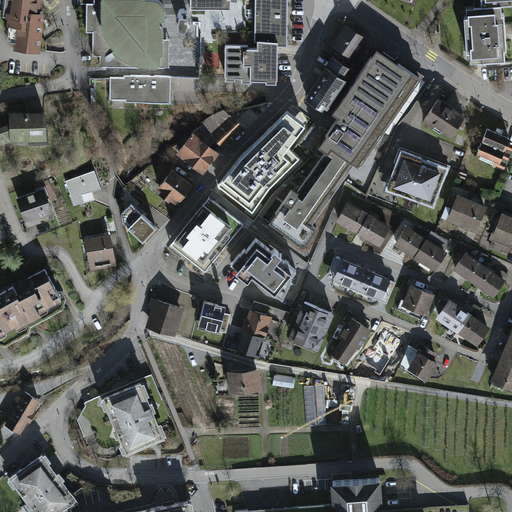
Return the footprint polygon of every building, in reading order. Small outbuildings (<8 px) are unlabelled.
[(45,0),(8,0),(7,15),(13,16),(11,41),(19,42),(18,49),(44,52),(48,11),(45,11),(45,0)] [(79,0),(79,5),(88,5),(88,33),(95,33),(94,53),(105,68),(169,68),(170,10),(160,0),(79,0)] [(193,0),(194,10),(233,10),(233,0),(193,0)] [(283,45),(291,45),(291,0),(259,0),(259,45),(283,45)] [(487,4),(469,5),(472,64),(511,61),(511,19),(511,3),(487,4)] [(180,52),(189,52),(189,11),(180,11),(180,52)] [(368,37),(347,22),(332,42),(353,58),(368,37)] [(283,45),(259,45),(228,45),(228,82),(253,82),(253,85),(283,85),(283,76),(283,45)] [(323,146),(331,152),(300,195),(297,192),(273,225),(306,248),(318,231),(312,227),(357,165),(361,168),(425,79),(383,49),(338,112),(344,117),(323,146)] [(349,78),(328,62),(304,95),(326,111),(349,78)] [(172,76),(109,76),(109,101),(172,101),(172,76)] [(469,119),(442,99),(427,120),(454,139),(469,119)] [(50,111),(12,112),(13,145),(52,144),(50,111)] [(243,130),(224,111),(213,116),(202,126),(217,142),(223,148),(243,130)] [(281,123),(261,136),(276,159),(296,145),(281,123)] [(511,145),(511,142),(489,132),(478,157),(502,168),(511,145)] [(220,152),(196,134),(180,156),(204,174),(220,152)] [(449,168),(402,149),(386,189),(434,207),(449,168)] [(255,179),(235,163),(221,179),(242,196),(255,179)] [(194,187),(175,171),(159,190),(179,206),(194,187)] [(96,172),(66,183),(75,210),(98,202),(95,193),(103,190),(96,172)] [(47,187),(19,199),(29,222),(57,211),(47,187)] [(492,207),(461,195),(451,220),(481,233),(492,207)] [(152,215),(127,196),(127,218),(141,229),(152,215)] [(245,227),(210,200),(172,248),(207,275),(245,227)] [(339,224),(360,236),(371,217),(351,204),(339,224)] [(511,215),(505,213),(495,239),(511,245),(511,215)] [(360,236),(380,249),(392,229),(371,217),(360,236)] [(395,247),(416,259),(428,240),(407,227),(395,247)] [(113,236),(88,240),(93,272),(119,268),(113,236)] [(258,238),(235,267),(251,279),(256,273),(285,295),(301,274),(286,262),(288,259),(280,253),(277,257),(271,253),(273,250),(258,238)] [(416,259),(437,272),(449,252),(428,240),(416,259)] [(455,270),(474,284),(487,267),(468,253),(455,270)] [(332,279),(358,289),(366,268),(341,258),(332,279)] [(474,284),(493,299),(506,282),(487,267),(474,284)] [(47,269),(0,294),(0,333),(2,337),(65,303),(47,269)] [(370,291),(392,299),(400,279),(378,270),(370,291)] [(404,304),(429,314),(437,294),(412,285),(404,304)] [(440,316),(460,331),(473,314),(453,299),(440,316)] [(187,310),(153,300),(150,309),(155,310),(150,325),(180,334),(187,310)] [(292,338),(320,348),(334,312),(306,301),(292,338)] [(228,308),(207,303),(201,326),(223,331),(228,308)] [(289,315),(254,304),(239,352),(262,359),(271,333),(282,336),(289,315)] [(460,331),(479,346),(492,329),(473,314),(460,331)] [(351,362),(371,329),(352,318),(332,351),(351,362)] [(413,346),(386,330),(374,349),(401,365),(413,346)] [(511,340),(495,380),(511,387),(511,340)] [(440,362),(413,346),(401,365),(429,382),(440,362)] [(262,371),(229,374),(231,394),(263,392),(262,371)] [(294,387),(295,376),(275,374),(274,385),(294,387)] [(149,383),(107,399),(129,455),(171,439),(149,383)] [(324,385),(307,386),(309,425),(326,424),(324,385)] [(44,402),(27,392),(6,426),(23,436),(44,402)] [(47,455),(11,480),(32,511),(70,511),(81,505),(47,455)] [(334,505),(235,511),(389,511),(388,478),(333,481),(334,505)] [(197,511),(195,501),(153,510),(153,511),(197,511)]
